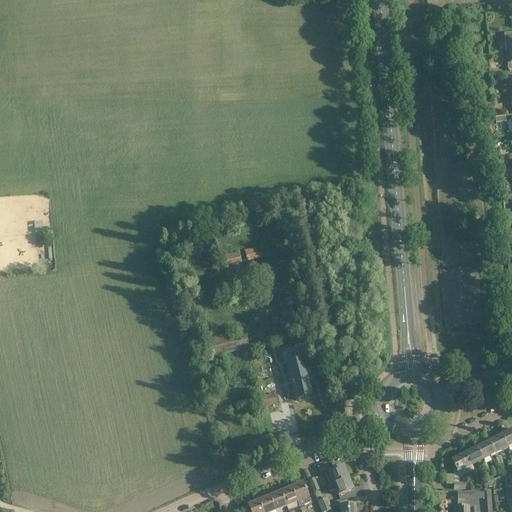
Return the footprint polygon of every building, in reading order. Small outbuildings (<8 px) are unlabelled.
[(260,248),(256,249),(245,252),(247,261),(262,257),(260,248)] [(222,267),(242,263),(239,252),(219,257),(222,267)] [(224,294),(248,288),(246,279),(221,285),(224,294)] [(270,284),(256,288),(254,288),(256,297),(272,293),(270,284)] [(235,303),(251,299),(249,290),(233,294),(235,303)] [(279,321),(264,325),(266,336),(282,331),(279,321)] [(211,357),(250,348),(245,330),(206,340),(211,357)] [(304,359),(287,364),(296,401),(296,400),(312,396),(312,397),(313,397),(304,359)] [(253,374),(252,373),(250,367),(241,369),(244,377),(253,374)] [(268,369),(253,374),(255,383),(271,378),(268,369)] [(274,394),(257,399),(260,409),(276,404),(274,394)] [(511,445),(511,430),(502,436),(507,448),(511,445)] [(490,440),(490,442),(489,442),(495,454),(507,448),(502,436),(495,439),(493,439),(490,440)] [(478,447),(478,448),(477,449),(483,460),(495,454),(489,442),(482,446),(481,445),(478,447)] [(466,453),(465,454),(464,455),(470,466),(471,466),(483,460),(477,449),(470,452),(469,451),(466,453)] [(452,461),(454,466),(453,467),(453,471),(454,472),(454,490),(468,490),(468,484),(459,484),(459,478),(473,471),(471,466),(470,466),(464,455),(452,461)] [(344,467),(325,474),(330,486),(334,484),(348,478),(344,467)] [(330,486),(327,487),(329,492),(336,489),(338,496),(353,490),(348,478),(334,484),(330,486)] [(313,491),(318,488),(314,479),(309,481),(313,491)] [(303,484),(292,488),(298,502),(299,506),(304,504),(304,505),(311,502),(309,498),(303,484)] [(292,488),(281,493),(287,507),(288,510),(293,508),(293,509),(299,506),(298,502),(292,488)] [(281,493),(270,497),(276,511),(287,507),(281,493)] [(273,511),(276,511),(270,497),(259,502),(263,511),(273,511)] [(317,502),(320,508),(331,503),(329,497),(317,502)] [(263,511),(259,502),(248,506),(250,511),(263,511)] [(326,511),(334,509),(331,503),(320,508),(321,511),(326,511)]
